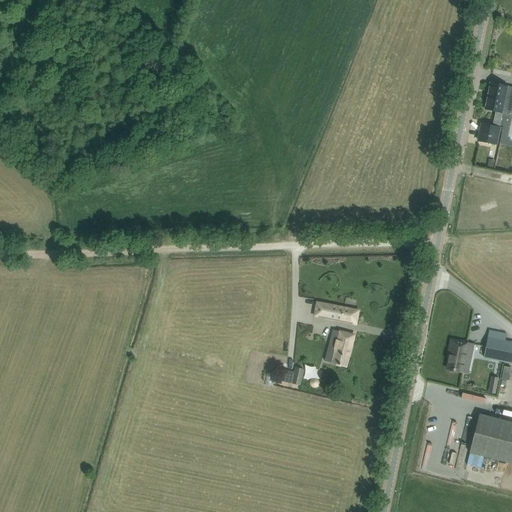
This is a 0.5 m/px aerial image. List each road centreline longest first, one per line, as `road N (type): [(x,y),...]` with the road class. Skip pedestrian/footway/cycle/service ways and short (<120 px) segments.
road 1 (tertiary): [(383,511),(486,0)]
road 2 (track): [(0,251),(438,238)]
